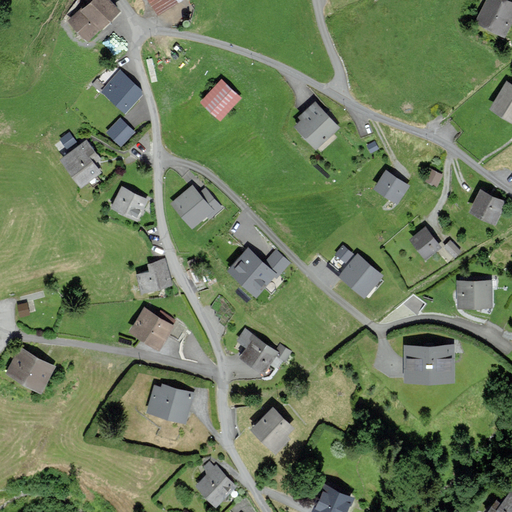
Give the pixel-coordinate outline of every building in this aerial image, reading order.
[(118,9),(109,0),(89,0),(69,18),(87,38),(118,9)] [(177,0),(151,0),(158,11),(177,0)] [(511,18),(511,3),(506,0),(487,0),(477,19),(504,33),(511,18)] [(143,91),(121,71),(103,90),(125,110),(143,91)] [(202,100),(220,117),(240,97),(222,79),(202,100)] [(511,83),(506,80),(491,106),(511,118),(511,83)] [(339,126),(315,100),(299,114),(302,118),(296,123),(317,146),(339,126)] [(105,129),(119,144),(135,130),(121,114),(105,129)] [(75,140),(69,132),(60,138),(66,146),(75,140)] [(61,157),(81,184),(100,170),(94,162),(100,158),(86,139),(61,157)] [(441,174),(430,169),(425,179),(437,184),(441,174)] [(406,182),(386,170),(376,186),(396,198),(406,182)] [(112,205),(137,218),(147,198),(122,185),(112,205)] [(193,185),(173,202),(183,214),(193,226),(207,214),(210,217),(221,207),(205,188),(199,193),(193,185)] [(504,199),(480,188),(471,209),(495,220),(504,199)] [(440,245),(425,226),(411,238),(426,257),(440,245)] [(460,250),(450,239),(444,245),(454,256),(460,250)] [(346,260),(353,251),(343,243),(336,252),(346,260)] [(264,261),(248,246),(229,266),(257,292),(274,274),(276,276),(289,263),(275,249),(264,261)] [(382,274),(357,253),(340,274),(365,294),(382,274)] [(170,283),(164,259),(149,262),(151,270),(138,273),(142,290),(170,283)] [(491,304),(490,279),(458,280),(458,304),(491,304)] [(20,316),(27,314),(24,304),(17,306),(20,316)] [(173,325),(145,307),(131,329),(159,346),(173,325)] [(247,345),(240,355),(264,371),(278,350),(246,329),(239,340),(247,345)] [(453,378),(453,343),(405,343),(405,379),(453,378)] [(56,366),(20,347),(7,371),(43,390),(56,366)] [(148,410),(185,420),(193,392),(163,383),(162,386),(155,384),(148,410)] [(273,406),(252,427),(276,450),(289,437),(286,434),(294,426),(273,406)] [(235,486),(217,466),(214,468),(209,462),(204,467),(209,473),(198,483),(216,504),(235,486)] [(315,511),(344,511),(352,494),(325,482),(312,511),(315,511)] [(511,511),(511,489),(502,502),(496,498),(485,511),(511,511)]
